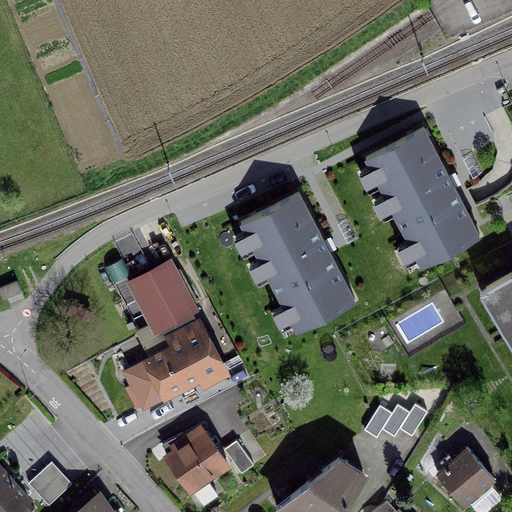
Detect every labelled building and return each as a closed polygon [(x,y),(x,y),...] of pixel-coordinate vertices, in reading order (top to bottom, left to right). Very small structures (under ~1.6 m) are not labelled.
[(422,264),(479,234),(424,126),(366,156),(422,264)] [(297,329),(355,299),(299,191),(241,221),(297,329)] [(167,267),(129,288),(151,330),(190,310),(167,267)] [(511,269),(480,289),(511,339),(511,269)] [(167,334),(173,345),(127,370),(144,403),(220,363),(197,319),(167,334)] [(395,406),(379,430),(392,439),(409,415),(395,406)] [(183,493),(224,471),(214,452),(203,432),(162,455),(183,493)] [(235,441),(214,452),(224,471),(245,459),(235,441)] [(459,509),(489,482),(465,456),(435,483),(459,509)] [(270,511),(349,511),(364,488),(333,461),(269,511),(270,511)] [(0,511),(14,511),(27,502),(0,469),(0,511)] [(42,511),(67,492),(55,478),(27,502),(35,511),(42,511)] [(103,511),(94,497),(71,511),(103,511)] [(377,511),(396,511),(388,503),(377,511)]
